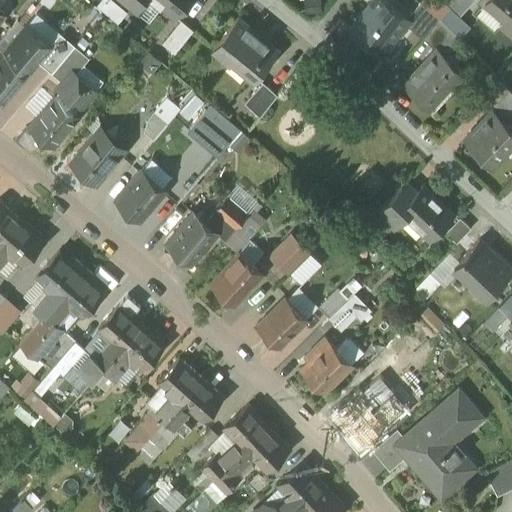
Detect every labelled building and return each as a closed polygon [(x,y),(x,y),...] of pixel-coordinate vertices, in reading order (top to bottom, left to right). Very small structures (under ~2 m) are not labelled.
[(186,0),(157,0),(175,15),(186,0)] [(409,17),(387,0),(376,0),(367,13),(365,11),(352,27),(376,46),(387,32),(394,37),(409,17)] [(422,0),(421,1),(441,17),(450,8),(457,0),(422,0)] [(457,0),(450,8),(459,17),(475,0),(457,0)] [(511,0),(486,0),(506,16),(501,22),(511,31),(511,0)] [(441,17),(421,1),(412,13),(432,29),(441,17)] [(279,49),(239,17),(213,47),(231,62),(234,57),(256,75),(254,77),(255,78),(279,49)] [(432,29),(425,38),(437,48),(439,46),(439,47),(454,31),(441,17),(432,29)] [(182,20),(163,42),(175,53),(194,30),(182,20)] [(27,23),(0,55),(0,101),(3,105),(53,45),(27,23)] [(75,44),(52,72),(62,81),(72,69),(77,73),(90,57),(75,44)] [(437,48),(406,82),(430,105),(451,83),(456,87),(468,74),(439,47),(439,46),(437,48)] [(55,95),(30,125),(54,146),(80,115),(74,111),(79,105),(80,106),(83,106),(96,90),(77,73),(72,69),(62,81),(57,87),(61,90),(56,96),(55,95)] [(511,90),(500,78),(485,94),(497,105),(511,90)] [(278,94),(266,84),(248,104),(260,114),(278,94)] [(168,123),(144,103),(131,119),(154,139),(168,123)] [(211,103),(187,130),(218,156),(242,130),(211,103)] [(511,125),(494,108),(465,138),(492,163),(511,141),(511,125)] [(99,129),(72,161),(97,182),(124,149),(99,129)] [(144,152),(131,166),(139,172),(142,169),(143,170),(151,159),(144,152)] [(139,172),(117,198),(141,219),(166,190),(143,170),(142,169),(139,172)] [(413,195),(402,185),(379,209),(395,224),(405,213),(431,238),(454,213),(423,184),(413,195)] [(249,213),(229,195),(216,210),(236,228),(249,213)] [(0,200),(0,242),(0,243),(21,219),(0,200)] [(236,228),(216,210),(206,222),(218,232),(225,239),(224,240),(225,241),(226,240),(236,228)] [(194,211),(167,242),(191,263),(218,232),(206,222),(194,211)] [(236,228),(226,240),(239,252),(239,251),(237,250),(261,223),(249,213),(236,228)] [(474,228),(465,218),(449,234),(459,243),(474,228)] [(0,243),(0,263),(10,252),(23,264),(45,239),(22,219),(21,219),(0,243)] [(293,235),(273,255),(287,269),(288,268),(290,271),(309,252),(306,250),(307,249),(293,235)] [(497,256),(480,240),(481,238),(480,238),(455,264),(488,296),(511,270),(511,267),(498,255),(497,256)] [(70,260),(60,252),(61,251),(60,250),(37,276),(51,288),(60,296),(86,267),(73,256),(70,260)] [(239,252),(213,281),(236,303),(263,273),(239,251),(239,252)] [(86,267),(60,296),(70,304),(55,321),(64,329),(66,330),(80,313),(84,316),(106,290),(105,289),(104,290),(95,282),(98,278),(86,267)] [(433,268),(417,285),(427,295),(443,278),(433,268)] [(338,287),(319,306),(329,317),(344,302),(349,298),(338,287)] [(36,305),(32,301),(15,321),(28,333),(60,296),(51,288),(36,305)] [(372,309),(355,292),(349,298),(344,302),(361,319),(372,309)] [(7,296),(0,304),(0,327),(2,329),(20,308),(7,296)] [(22,340),(21,341),(39,357),(48,347),(64,329),(55,321),(70,304),(60,296),(28,333),(22,340)] [(286,296),(258,324),(280,346),(309,318),(286,296)] [(119,304),(98,329),(101,331),(86,348),(88,349),(88,350),(92,353),(79,368),(93,380),(105,366),(142,324),(119,304)] [(508,313),(499,305),(483,321),(493,330),(508,313)] [(142,324),(105,366),(115,375),(115,374),(130,357),(141,367),(144,369),(166,344),(142,323),(142,324)] [(66,330),(64,329),(48,347),(60,357),(76,339),(66,330)] [(326,335),(305,356),(310,361),(302,368),(324,391),(353,363),(352,362),(337,347),(326,335)] [(364,351),(351,337),(347,337),(337,347),(352,362),(364,351)] [(76,339),(60,357),(72,367),(88,350),(88,349),(86,348),(76,339)] [(48,347),(39,357),(52,368),(60,357),(48,347)] [(381,353),(364,370),(378,385),(395,369),(381,353)] [(141,367),(130,357),(115,374),(119,378),(126,384),(141,367)] [(180,357),(159,381),(173,394),(181,401),(202,377),(180,357)] [(105,366),(93,380),(106,392),(119,378),(115,374),(115,375),(105,366)] [(202,377),(181,401),(190,408),(204,421),(225,396),(202,377)] [(406,437),(399,443),(408,454),(442,493),(474,466),(449,438),(477,413),(479,416),(480,415),(459,390),(406,437)] [(374,408),(360,393),(336,414),(351,431),(348,434),(359,445),(362,443),(363,444),(386,422),(402,407),(390,393),(374,408)] [(168,398),(156,411),(165,419),(181,401),(173,394),(168,399),(168,398)] [(181,401),(165,419),(174,427),(186,414),(185,413),(190,408),(181,401)] [(270,426),(249,404),(224,427),(238,441),(246,449),(270,426)] [(165,419),(138,451),(151,462),(179,431),(174,427),(165,419)] [(270,426),(246,449),(254,457),(267,471),(291,449),(270,426)] [(211,428),(195,445),(204,453),(220,437),(211,428)] [(398,428),(373,449),(390,470),(408,454),(399,443),(406,437),(398,428)] [(238,441),(234,445),(233,444),(221,455),(220,456),(228,465),(246,449),(238,441)] [(246,449),(228,465),(237,474),(238,473),(249,462),(249,461),(254,457),(246,449)] [(217,452),(202,466),(214,479),(228,465),(220,456),(221,455),(217,452)] [(511,460),(487,473),(498,494),(511,487),(511,460)] [(268,504),(262,510),(259,509),(256,511),(295,511),(325,485),(304,462),(279,485),(290,496),(278,507),(275,504),(268,504)] [(228,465),(214,479),(227,492),(242,478),(238,473),(237,474),(228,465)] [(325,485),(295,511),(340,511),(346,507),(325,485)]
